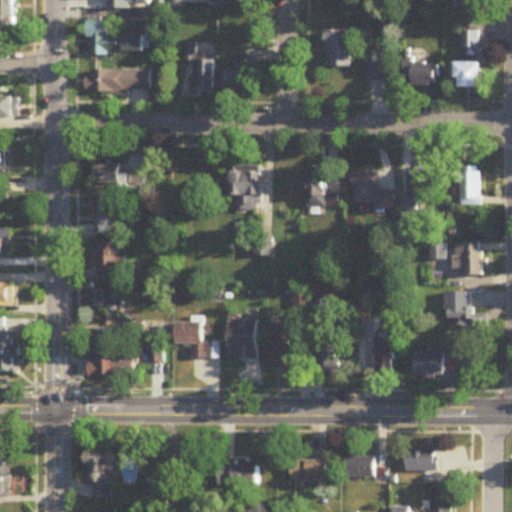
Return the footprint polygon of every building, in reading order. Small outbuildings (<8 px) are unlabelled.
[(0,0),(0,36),(18,37),(17,0),(0,0)] [(108,0),(109,10),(129,10),(129,0),(108,0)] [(90,24),(91,56),(143,55),(142,35),(111,37),(111,23),(90,24)] [(352,69),(352,33),(329,33),(329,69),(352,69)] [(478,40),(464,40),(464,49),(478,49),(478,40)] [(404,53),(404,76),(413,76),(413,87),(438,87),(438,65),(412,65),(412,53),(404,53)] [(199,94),(215,94),(215,62),(199,62),(199,94)] [(225,90),(255,90),(255,63),(235,63),(235,73),(225,73),(225,90)] [(366,64),(366,82),(386,82),(386,64),(366,64)] [(460,65),(460,90),(484,90),(484,65),(460,65)] [(151,72),(88,72),(88,94),(151,94),(151,72)] [(21,99),(0,98),(0,118),(21,118),(21,99)] [(134,165),(96,165),(96,186),(134,186),(134,165)] [(407,211),(422,211),(422,202),(428,202),(428,174),(407,174),(407,211)] [(482,174),(461,174),(461,208),(482,208),(482,174)] [(244,212),(263,212),(263,175),(235,175),(235,197),(244,197),(244,212)] [(311,176),(311,208),(329,208),(329,176),(311,176)] [(379,181),(355,181),(355,208),(395,208),(395,192),(379,192),(379,181)] [(134,236),(134,218),(122,218),(123,195),(98,194),(98,236),(134,236)] [(0,257),(10,258),(10,231),(0,230),(0,257)] [(97,244),(97,272),(122,272),(122,244),(97,244)] [(430,261),(446,261),(446,246),(430,246),(430,261)] [(455,271),(463,271),(463,279),(484,279),(484,260),(481,260),(481,246),(455,246),(455,271)] [(0,308),(15,308),(15,286),(0,285),(0,308)] [(91,308),(128,308),(128,291),(91,291),(91,308)] [(445,294),(445,317),(469,317),(469,294),(445,294)] [(0,374),(21,375),(22,333),(7,333),(8,320),(0,319),(0,374)] [(258,362),(258,323),(230,323),(230,362),(258,362)] [(192,361),(219,361),(219,344),(205,344),(205,325),(178,325),(178,347),(192,347),(192,361)] [(295,348),(290,348),(290,329),(271,329),(271,369),(295,369),(295,348)] [(377,342),(377,372),(395,372),(395,342),(377,342)] [(149,364),(165,364),(164,348),(149,348),(149,364)] [(323,348),(323,375),(340,375),(340,348),(323,348)] [(416,379),(444,379),(444,355),(416,355),(416,379)] [(89,357),(90,381),(136,380),(136,356),(89,357)] [(408,472),(438,472),(438,452),(408,452),(408,472)] [(11,478),(11,455),(0,454),(0,493),(4,493),(4,478),(11,478)] [(90,457),(90,500),(115,500),(115,457),(90,457)] [(375,479),(375,458),(348,458),(348,479),(375,479)] [(303,482),(327,482),(327,461),(291,461),(291,489),(303,489),(303,482)] [(260,485),(260,466),(235,466),(235,470),(222,470),(222,486),(236,486),(236,493),(251,493),(251,485),(260,485)] [(151,506),(170,506),(170,473),(151,473),(151,506)] [(433,488),(433,511),(453,511),(454,488),(433,488)]
